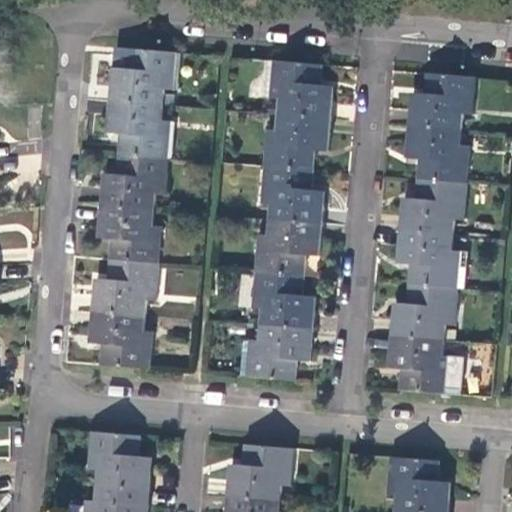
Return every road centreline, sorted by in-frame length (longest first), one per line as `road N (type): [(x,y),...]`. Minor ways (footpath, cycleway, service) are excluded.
road 1 (residential): [(357,422),(385,27)]
road 2 (residential): [(72,1),(43,393)]
road 3 (residential): [(72,1),(385,27)]
road 4 (residential): [(196,408),(357,422)]
road 5 (residential): [(43,393),(196,408)]
road 6 (residential): [(357,422),(497,436)]
road 7 (residential): [(385,27),(511,38)]
